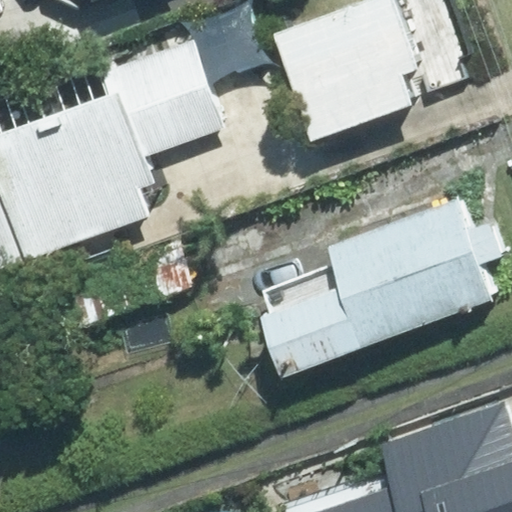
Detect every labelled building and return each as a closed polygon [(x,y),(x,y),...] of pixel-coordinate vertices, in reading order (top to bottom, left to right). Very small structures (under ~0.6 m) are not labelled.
[(324,128),(425,92),(415,64),(430,59),(408,0),(348,0),(286,22),(324,128)] [(118,86),(0,126),(0,137),(3,147),(0,148),(0,261),(158,206),(149,179),(164,175),(155,148),(233,122),(203,34),(111,66),(118,86)] [(478,222),(466,191),(341,236),(347,252),(269,280),(300,365),(503,291),(490,257),(511,248),(511,245),(500,214),(478,222)] [(184,233),(77,271),(94,319),(201,281),(184,233)] [(9,330),(5,319),(0,320),(0,359),(20,353),(12,329),(9,330)] [(511,511),(511,391),(396,432),(404,456),(288,497),(292,511),(511,511)]
